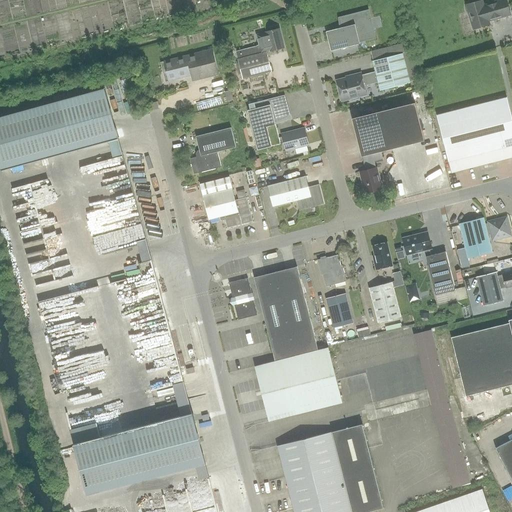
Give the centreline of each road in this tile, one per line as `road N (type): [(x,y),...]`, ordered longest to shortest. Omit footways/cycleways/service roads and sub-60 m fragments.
road 1 (unclassified): [(256,511),(193,268)]
road 2 (unclassified): [(350,224),(298,21)]
road 3 (unclassified): [(350,224),(511,188)]
road 4 (unclassified): [(193,268),(350,224)]
road 5 (unclassified): [(193,268),(157,114)]
